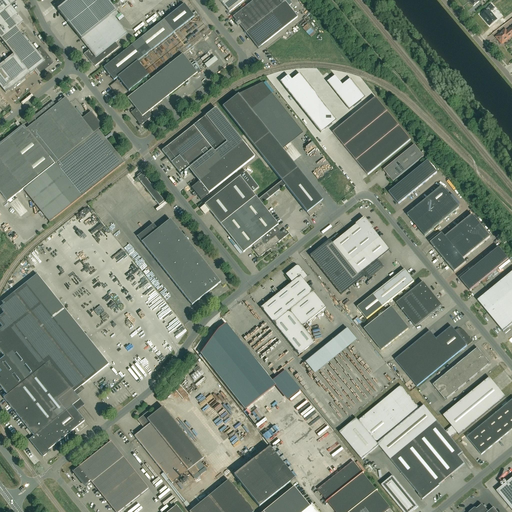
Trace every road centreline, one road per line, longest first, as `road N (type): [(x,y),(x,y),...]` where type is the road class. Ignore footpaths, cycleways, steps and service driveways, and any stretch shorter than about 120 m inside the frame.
road 1 (unclassified): [(511,366),(367,195),(249,284)]
road 2 (unclassified): [(52,469),(158,383),(210,313),(249,284)]
road 3 (unclassified): [(198,0),(242,59),(139,146)]
road 4 (unclassified): [(249,284),(139,146)]
